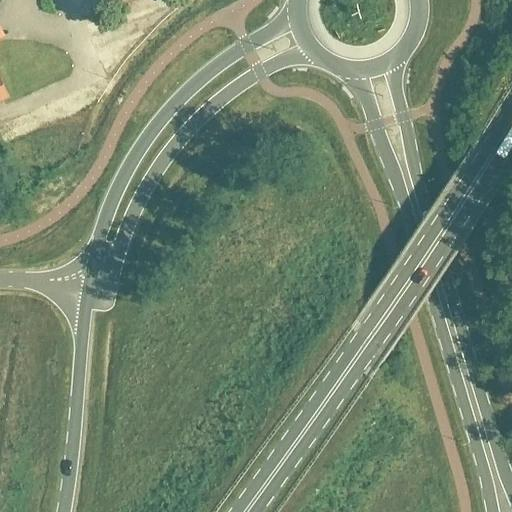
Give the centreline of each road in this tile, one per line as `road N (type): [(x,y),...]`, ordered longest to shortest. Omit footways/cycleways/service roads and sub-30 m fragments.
road 1 (trunk): [(245,511),(511,123)]
road 2 (primary): [(297,21),(218,64),(162,117),(107,208),(89,282)]
road 3 (unclassified): [(89,282),(108,269),(160,162),(197,119),(240,83),(315,54)]
road 4 (primary): [(486,446),(416,207)]
road 5 (trunk): [(89,282),(65,511)]
road 6 (primary): [(352,71),(416,207)]
road 7 (primary): [(416,207),(391,62)]
